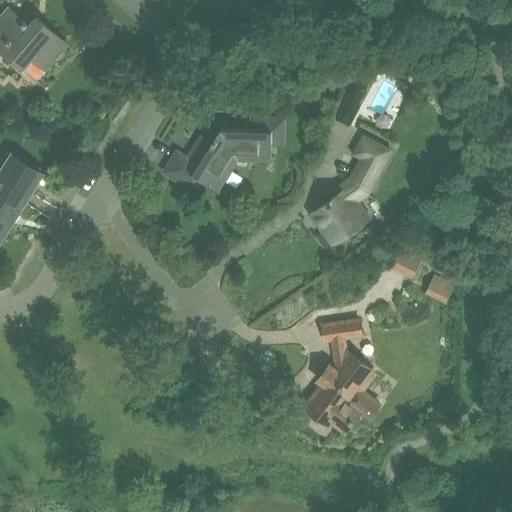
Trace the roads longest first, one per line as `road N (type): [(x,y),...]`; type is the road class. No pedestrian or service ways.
road 1 (residential): [(123,0),(156,31),(169,67),(96,201)]
road 2 (residential): [(96,201),(122,221),(210,338)]
road 3 (residential): [(96,201),(29,301),(0,312)]
